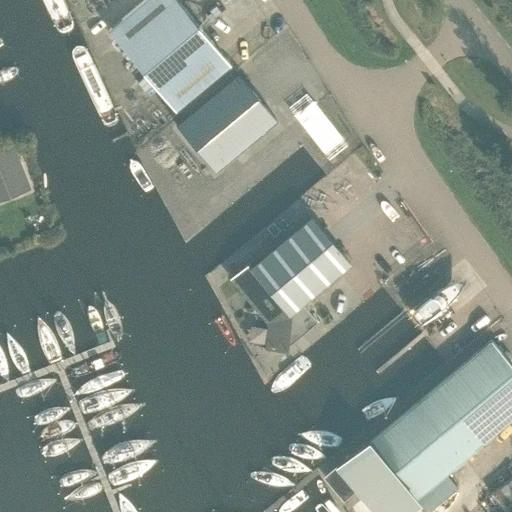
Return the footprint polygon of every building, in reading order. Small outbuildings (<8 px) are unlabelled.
[(230,64),(176,0),(144,0),(108,30),(174,110),(230,64)] [(276,120),(237,73),(176,125),(214,171),(276,120)] [(0,199),(29,188),(13,149),(0,153),(0,199)] [(302,304),(350,264),(311,217),(250,269),(247,266),(231,279),(271,327),(269,350),(283,351),(317,323),(302,304)] [(366,441),(335,466),(337,469),(353,488),(373,511),(405,511),(418,502),(426,511),(456,487),(445,474),(511,417),(511,365),(491,341),(368,443),(366,441)] [(337,469),(327,477),(344,496),(353,488),(337,469)] [(477,511),(511,511),(511,488),(509,483),(473,505),(477,511)]
